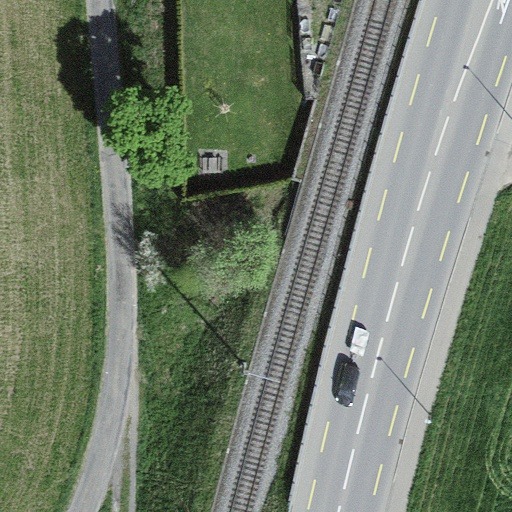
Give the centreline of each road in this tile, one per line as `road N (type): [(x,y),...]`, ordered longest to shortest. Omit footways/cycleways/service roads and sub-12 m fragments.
road 1 (secondary): [(483,0),(338,511)]
road 2 (unclassified): [(100,0),(121,345),(101,458),(82,511)]
road 3 (track): [(121,345),(126,511)]
